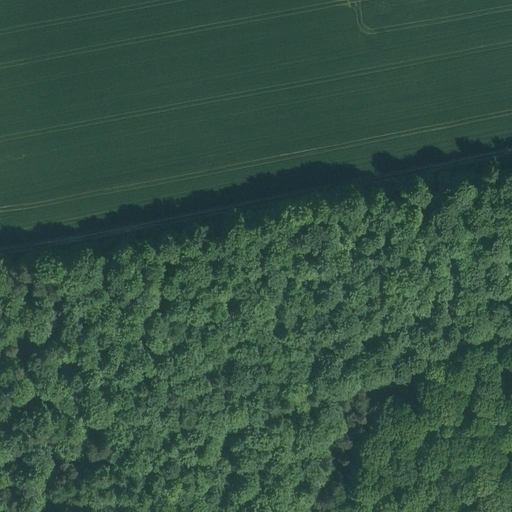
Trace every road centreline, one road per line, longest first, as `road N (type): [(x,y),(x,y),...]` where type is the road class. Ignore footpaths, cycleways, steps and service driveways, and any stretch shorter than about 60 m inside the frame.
road 1 (track): [(511,153),(131,230)]
road 2 (track): [(0,252),(131,230)]
